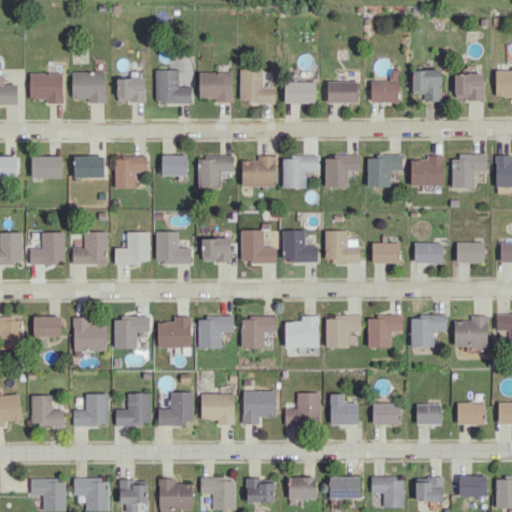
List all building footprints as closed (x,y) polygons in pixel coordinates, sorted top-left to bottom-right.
[(240,68),(239,101),(274,102),(274,86),(262,86),(262,68),(240,68)] [(190,102),(190,86),(178,86),(177,69),(155,69),(155,102),(190,102)] [(370,102),(398,101),(398,69),(388,69),(389,80),(370,80),(370,102)] [(440,69),(411,69),(412,92),(424,92),(424,100),(441,100),(440,69)] [(495,98),(511,98),(511,69),(495,70),(495,98)] [(71,97),(87,97),(87,102),(104,102),(105,71),(72,71),(71,97)] [(198,71),(199,97),(216,97),(216,101),(232,101),(231,71),(198,71)] [(62,72),(30,72),(29,98),(46,98),(46,102),(62,102),(62,72)] [(484,98),(483,73),(454,73),(454,99),(484,98)] [(17,83),(3,84),(3,75),(0,74),(0,103),(17,103),(17,83)] [(144,101),(144,77),(116,77),(117,101),(144,101)] [(285,81),(284,101),(315,102),(315,81),(285,81)] [(358,81),(327,81),(327,101),(358,102),(358,81)] [(305,187),(305,171),(317,171),(317,154),(291,153),(291,158),(282,158),(282,187),(305,187)] [(359,170),(359,154),(334,153),(334,158),(325,158),(324,186),(347,186),(347,170),(359,170)] [(389,186),(389,170),(402,170),(402,153),(381,154),(381,157),(367,158),(367,186),(389,186)] [(186,175),(186,154),(161,154),(161,175),(186,175)] [(451,187),(474,187),(474,170),(486,170),(486,154),(451,154),(451,187)] [(511,186),(511,160),(511,154),(494,155),(495,186),(511,186)] [(17,156),(0,155),(0,175),(16,176),(17,156)] [(31,156),(31,177),(62,176),(61,155),(31,156)] [(103,155),(73,155),(74,177),(104,177),(103,155)] [(134,188),(134,171),(146,172),(147,156),(115,155),(114,187),(134,188)] [(198,188),(220,187),(220,171),(233,171),(232,155),(197,155),(198,188)] [(275,185),(274,155),(257,155),(257,160),(241,160),(241,186),(275,185)] [(443,184),(443,155),(426,155),(426,159),(410,159),(410,185),(443,184)] [(240,229),(241,262),(275,261),(275,246),(263,246),(263,229),(240,229)] [(304,229),(282,229),(282,261),(317,261),(317,245),(305,245),(304,229)] [(347,229),(324,230),(325,262),(359,262),(358,238),(347,238),(347,229)] [(0,263),(22,263),(22,231),(0,231),(0,263)] [(64,263),(64,231),(41,231),(42,248),(29,248),(29,264),(64,263)] [(149,231),(127,231),(126,248),(115,247),(115,262),(149,263),(149,231)] [(155,262),(190,263),(190,246),(178,246),(178,231),(155,231),(155,262)] [(201,238),(202,261),(230,260),(230,237),(201,238)] [(371,242),(371,263),(399,262),(398,241),(371,242)] [(415,242),(415,261),(442,262),(442,242),(415,242)] [(457,242),(457,261),(484,262),(484,242),(457,242)] [(511,242),(500,242),(500,261),(511,261),(511,242)] [(511,312),(495,313),(496,330),(498,330),(498,344),(511,344),(511,312)] [(390,346),(390,330),(402,330),(402,314),(367,315),(367,346),(390,346)] [(445,314),(410,315),(410,346),(433,346),(433,330),(445,330),(445,314)] [(487,315),(470,314),(470,320),(454,320),(453,346),(487,346),(487,315)] [(60,335),(60,315),(32,316),(32,336),(60,335)] [(198,347),(221,347),(220,331),(233,331),(233,315),(197,316),(198,347)] [(276,316),(241,315),(241,347),(263,347),(264,331),(275,331),(276,316)] [(284,321),(285,346),(318,346),(317,315),(300,315),(301,321),(284,321)] [(360,315),(325,315),(325,345),(353,345),(353,331),(360,331),(360,315)] [(21,317),(0,316),(0,334),(1,334),(2,348),(22,348),(21,317)] [(106,324),(90,324),(90,316),(73,317),(73,350),(106,350),(106,324)] [(113,317),(114,348),(136,347),(136,332),(148,332),(148,316),(113,317)] [(157,347),(190,346),(190,316),(173,316),(174,321),(157,321),(157,347)] [(258,416),(275,416),(275,389),(242,390),(243,424),(259,423),(258,416)] [(192,424),(192,391),(170,391),(170,407),(157,407),(157,423),(192,424)] [(285,423),(320,423),(319,391),(296,392),(296,408),(284,408),(285,423)] [(115,408),(115,425),(140,425),(140,421),(150,421),(150,393),(127,392),(127,409),(115,408)] [(233,392),(200,393),(201,419),(216,419),(216,424),(234,424),(233,392)] [(0,394),(0,425),(5,425),(5,420),(21,418),(18,393),(0,394)] [(108,393),(85,393),(85,409),(73,409),(73,424),(108,424),(108,393)] [(330,424),(358,423),(357,402),(344,402),(343,393),(330,393),(330,424)] [(52,395),(31,395),(31,425),(64,425),(64,409),(51,409),(52,395)] [(511,401),(498,402),(498,423),(511,423),(511,401)] [(399,424),(400,402),(372,402),(372,424),(399,424)] [(457,402),(457,423),(484,423),(483,402),(457,402)] [(416,424),(441,423),(440,403),(415,404),(416,424)] [(486,474),(458,475),(458,496),(487,495),(486,474)] [(511,474),(504,474),(504,478),(495,478),(495,507),(511,506),(511,474)] [(403,507),(403,479),(395,479),(395,476),(371,475),(370,492),(383,492),(383,506),(403,507)] [(212,509),(235,509),(235,477),(200,476),(200,493),(212,493),(212,509)] [(288,497),(315,498),(315,477),(288,476),(288,497)] [(360,476),(329,476),(329,497),(359,497),(360,476)] [(415,481),(415,501),(443,500),(443,476),(429,476),(429,481),(415,481)] [(246,501),(273,501),(273,482),(258,482),(258,477),(246,477),(246,501)] [(42,510),(65,510),(65,479),(30,478),(30,494),(43,494),(42,510)] [(86,510),(108,509),(108,478),(73,478),(73,494),(85,493),(86,510)] [(192,483),(175,483),(175,478),(158,478),(158,511),(170,511),(171,509),(192,509),(192,483)] [(146,511),(146,479),(119,479),(119,503),(125,503),(125,511),(146,511)]
